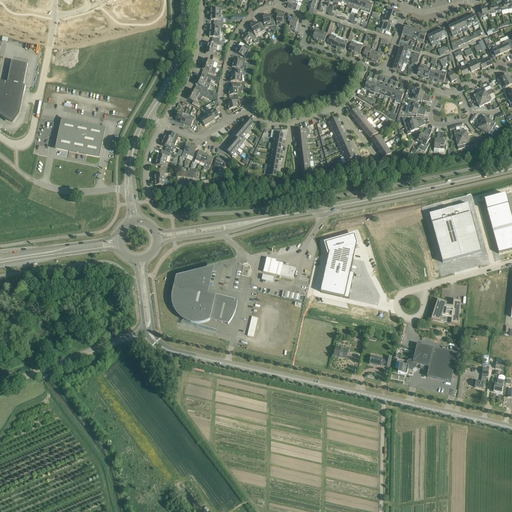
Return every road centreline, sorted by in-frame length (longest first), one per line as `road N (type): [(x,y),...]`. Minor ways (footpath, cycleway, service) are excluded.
road 1 (secondary): [(148,332),(174,351),(511,428)]
road 2 (secondary): [(281,215),(511,168)]
road 3 (tertiary): [(0,387),(148,332)]
road 4 (residential): [(277,7),(255,13),(232,43),(221,93),(227,120)]
road 5 (residential): [(162,123),(195,55),(200,0)]
road 6 (unclassified): [(49,46),(26,143),(16,147),(0,136)]
road 7 (secondary): [(281,215),(156,232)]
road 8 (secondary): [(158,242),(281,215)]
road 9 (tertiary): [(148,116),(176,65),(185,0)]
road 10 (secondary): [(0,264),(119,248)]
